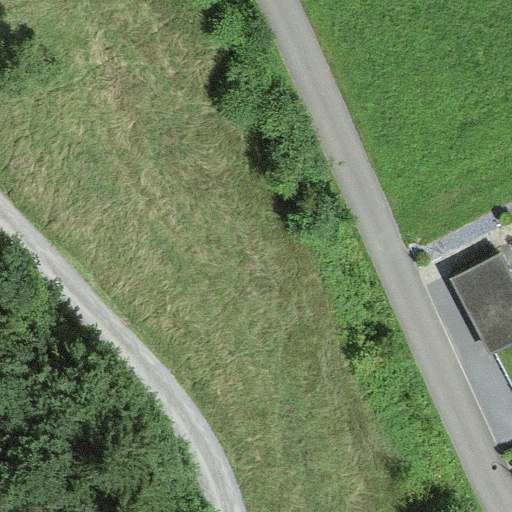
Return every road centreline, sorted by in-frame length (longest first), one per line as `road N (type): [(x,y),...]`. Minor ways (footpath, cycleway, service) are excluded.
road 1 (residential): [(504,511),(272,0)]
road 2 (track): [(0,208),(182,414),(229,511)]
